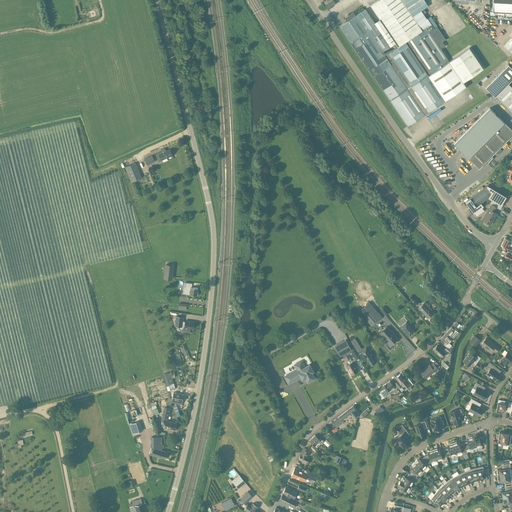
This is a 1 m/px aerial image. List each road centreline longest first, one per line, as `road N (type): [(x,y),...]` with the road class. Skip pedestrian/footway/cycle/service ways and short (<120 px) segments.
road 1 (tertiary): [(167,511),(203,360),(213,230),(156,0)]
road 2 (unclassified): [(494,246),(460,216),(309,0)]
road 3 (residential): [(268,511),(303,440),(416,355),(465,298)]
road 4 (unclassified): [(73,511),(50,419),(35,411),(0,416)]
road 5 (residential): [(385,494),(414,449),(489,422)]
road 6 (track): [(100,0),(100,20),(55,32),(0,33)]
